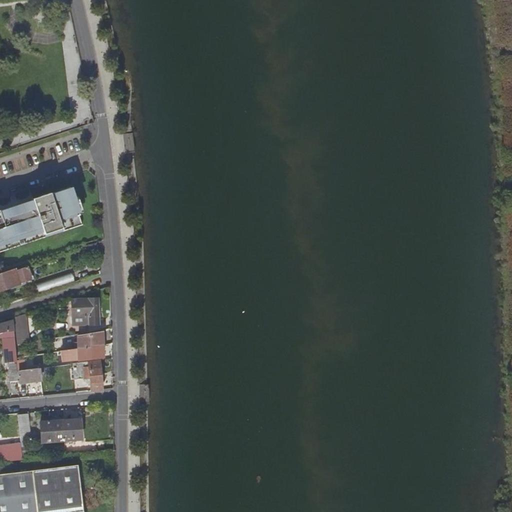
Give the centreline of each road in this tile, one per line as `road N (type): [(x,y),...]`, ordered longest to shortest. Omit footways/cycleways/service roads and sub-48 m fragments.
road 1 (residential): [(106,151),(122,396)]
road 2 (residential): [(76,0),(106,151)]
road 3 (residential): [(122,396),(0,407)]
